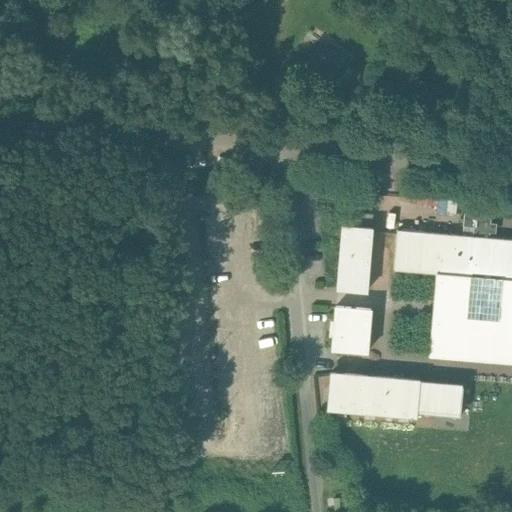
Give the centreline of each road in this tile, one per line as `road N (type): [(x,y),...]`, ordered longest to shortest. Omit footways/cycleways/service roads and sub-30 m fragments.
road 1 (unclassified): [(280,143),(320,511)]
road 2 (unclassified): [(280,143),(0,140)]
road 3 (unclassified): [(511,163),(280,143)]
